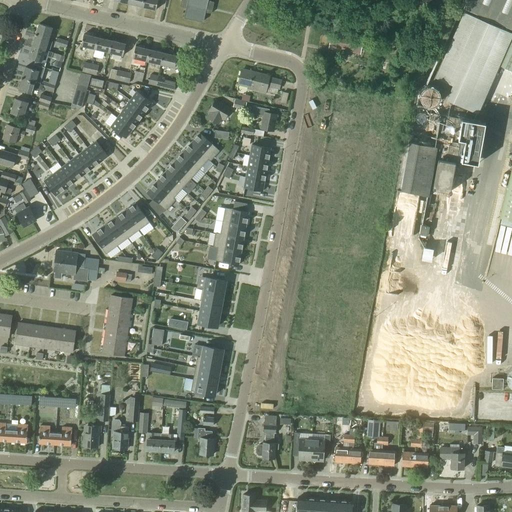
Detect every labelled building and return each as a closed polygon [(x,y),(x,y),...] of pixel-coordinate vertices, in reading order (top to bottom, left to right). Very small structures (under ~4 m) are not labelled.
[(142,0),(141,6),(156,10),(157,0),(142,0)] [(181,0),(180,6),(186,8),(183,16),(203,21),(205,12),(211,13),(214,2),(208,0),(181,0)] [(511,0),(466,0),(463,8),(511,30),(511,0)] [(508,38),(460,13),(429,78),(446,87),(439,102),(476,116),(508,38)] [(35,35),(48,39),(51,28),(38,24),(35,35)] [(329,48),(359,53),(361,45),(366,46),(367,39),(331,33),(329,48)] [(80,46),(94,49),(97,37),(83,34),(80,46)] [(31,46),(44,50),(48,39),(35,35),(31,46)] [(511,35),(498,65),(511,71),(511,35)] [(97,37),(94,49),(108,52),(111,41),(97,37)] [(111,41),(108,52),(122,55),(125,44),(111,41)] [(44,50),(31,46),(28,58),(35,60),(34,65),(43,68),(45,63),(45,62),(47,57),(50,58),(52,52),(44,50)] [(132,58),(146,61),(149,49),(135,46),(132,58)] [(162,52),(149,49),(146,61),(160,64),(162,52)] [(162,52),(160,64),(174,67),(176,55),(162,52)] [(82,72),(89,74),(91,64),(84,62),(82,72)] [(91,64),(89,74),(96,76),(98,66),(91,64)] [(21,78),(40,84),(45,68),(43,68),(34,65),(32,69),(25,67),(21,78)] [(267,85),(269,78),(269,76),(242,69),(238,84),(248,87),(247,89),(265,93),(267,85)] [(121,81),(124,72),(117,70),(114,80),(121,81)] [(135,71),(133,81),(141,82),(143,73),(138,72),(135,71)] [(124,72),(121,81),(129,83),(131,73),(124,72)] [(79,78),(88,82),(90,75),(80,73),(79,78)] [(150,74),(148,84),(155,86),(157,76),(150,74)] [(157,76),(155,86),(162,88),(164,78),(157,76)] [(42,84),(40,84),(21,78),(18,90),(31,94),(32,89),(40,92),(42,88),(48,89),(49,86),(47,86),(47,84),(43,82),(42,84)] [(79,78),(77,84),(87,87),(88,82),(79,78)] [(90,85),(102,88),(103,81),(91,78),(90,85)] [(269,78),(267,85),(279,88),(281,80),(269,78)] [(77,84),(75,89),(85,92),(87,87),(77,84)] [(439,97),(439,94),(437,91),(435,90),(433,89),(431,88),(428,89),(427,90),(425,91),(423,93),(422,97),(423,100),(425,102),(427,104),(428,105),(430,105),(433,105),(436,103),(438,102),(438,100),(439,97)] [(75,89),(74,95),(83,98),(85,92),(75,89)] [(136,91),(130,100),(145,112),(152,103),(136,91)] [(313,114),(327,119),(335,95),(320,91),(313,114)] [(39,102),(49,104),(51,97),(40,94),(38,101),(39,102)] [(74,95),(72,100),(81,103),(83,98),(74,95)] [(11,113),(22,116),(24,109),(30,111),(31,106),(25,104),(26,102),(15,99),(11,113)] [(81,103),(72,100),(70,107),(80,109),(81,103)] [(130,100),(123,109),(139,121),(145,112),(130,100)] [(206,117),(218,124),(221,119),(223,120),(230,108),(215,100),(208,112),(209,112),(206,117)] [(233,107),(238,108),(237,112),(244,114),(246,103),(234,100),(233,107)] [(49,104),(39,102),(38,108),(47,111),(49,104)] [(340,114),(348,114),(348,103),(340,103),(340,114)] [(105,116),(100,105),(93,108),(98,119),(105,116)] [(251,115),(262,117),(260,129),(273,132),(277,115),(268,113),(269,110),(253,107),(251,115)] [(123,109),(117,118),(132,129),(139,121),(123,109)] [(428,122),(438,124),(435,143),(440,144),(432,189),(450,192),(455,163),(461,164),(464,152),(477,154),(479,139),(474,138),(477,122),(430,113),(428,122)] [(117,118),(110,127),(125,138),(132,129),(117,118)] [(383,130),(391,131),(392,120),(385,119),(383,130)] [(71,120),(68,124),(72,129),(76,126),(71,120)] [(3,139),(14,142),(16,135),(22,137),(24,132),(18,130),(18,128),(7,124),(3,139)] [(68,124),(64,127),(69,132),(72,129),(68,124)] [(26,131),(34,133),(35,128),(27,125),(26,131)] [(241,133),(250,135),(251,127),(242,125),(241,133)] [(310,129),(309,155),(324,156),(325,130),(310,129)] [(214,130),(213,137),(220,138),(221,131),(214,130)] [(81,143),(85,139),(78,132),(74,137),(81,143)] [(199,133),(190,143),(210,161),(219,151),(199,133)] [(55,135),(51,138),(56,143),(60,140),(55,135)] [(51,138),(48,141),(52,146),(56,143),(51,138)] [(402,191),(428,196),(436,147),(416,143),(417,139),(412,138),(411,142),(402,191)] [(333,140),(333,150),(342,150),(342,140),(333,140)] [(96,141),(87,148),(99,163),(107,156),(96,141)] [(190,143),(181,153),(199,169),(208,160),(210,161),(190,143)] [(268,159),(270,148),(251,145),(249,156),(268,159)] [(37,146),(33,150),(38,155),(41,152),(37,146)] [(87,148),(78,154),(90,170),(99,163),(87,148)] [(0,165),(11,168),(15,155),(0,150),(0,165)] [(19,150),(17,157),(27,160),(29,153),(19,150)] [(33,150),(29,153),(34,158),(38,155),(33,150)] [(181,153),(173,163),(191,179),(191,178),(199,169),(181,153)] [(78,154),(70,161),(81,176),(90,170),(78,154)] [(266,170),(268,159),(249,156),(247,166),(266,170)] [(52,157),(47,159),(52,170),(57,168),(52,157)] [(70,161),(61,168),(73,183),(81,176),(70,161)] [(173,163),(164,173),(182,189),(182,188),(190,179),(191,179),(173,163)] [(264,180),(266,170),(247,166),(245,177),(264,180)] [(312,220),(317,183),(321,183),(323,168),(305,166),(301,192),(300,192),(297,212),(304,213),(303,219),(312,220)] [(511,166),(499,218),(511,221),(511,166)] [(61,168),(52,174),(64,190),(73,183),(61,168)] [(0,191),(3,193),(9,194),(10,190),(5,188),(7,180),(14,182),(16,177),(2,172),(0,178),(0,177),(0,191)] [(164,173),(155,183),(175,200),(173,198),(181,189),(182,189),(164,173)] [(52,174),(43,181),(55,196),(64,190),(52,174)] [(262,192),(264,180),(245,177),(243,188),(262,192)] [(30,178),(20,184),(24,190),(25,191),(29,198),(38,193),(30,178)] [(155,183),(146,193),(153,199),(165,210),(175,200),(155,183)] [(208,186),(204,191),(209,195),(212,190),(208,186)] [(30,199),(25,191),(20,194),(25,204),(31,201),(30,199)] [(204,191),(200,196),(205,200),(209,195),(204,191)] [(13,199),(16,203),(21,200),(18,195),(13,199)] [(225,208),(222,221),(246,225),(248,212),(244,212),(246,204),(234,201),(232,209),(225,208)] [(149,223),(135,203),(124,211),(138,231),(149,223)] [(13,209),(23,227),(35,220),(28,207),(25,209),(23,204),(13,209)] [(191,207),(187,212),(192,216),(196,211),(191,207)] [(201,209),(198,214),(202,218),(206,213),(201,209)] [(138,231),(124,211),(113,219),(127,238),(138,231)] [(187,212),(184,217),(188,220),(192,216),(187,212)] [(198,214),(194,219),(199,222),(202,218),(198,214)] [(180,218),(171,228),(174,231),(178,231),(185,223),(180,218)] [(127,238),(113,219),(103,227),(117,246),(127,238)] [(215,233),(215,234),(243,239),(246,225),(222,221),(220,234),(215,233)] [(0,226),(4,234),(6,236),(12,232),(7,223),(0,226)] [(424,235),(425,223),(418,223),(417,234),(424,235)] [(117,246),(103,227),(91,235),(106,254),(117,246)] [(304,257),(308,232),(293,229),(289,254),(304,257)] [(215,234),(213,246),(241,252),(243,239),(215,234)] [(136,245),(140,242),(135,235),(130,239),(136,245)] [(179,237),(175,242),(180,246),(184,241),(179,237)] [(314,252),(322,253),(323,242),(315,241),(314,252)] [(420,245),(419,258),(430,259),(431,246),(420,245)] [(213,246),(212,247),(217,248),(215,261),(238,265),(241,252),(213,246)] [(75,268),(83,269),(85,259),(85,254),(77,253),(56,251),(55,255),(53,256),(52,262),(75,264),(75,268)] [(85,259),(83,269),(88,270),(104,272),(104,270),(96,269),(97,261),(85,259)] [(75,264),(52,262),(51,267),(53,269),(53,273),(53,278),(60,279),(61,274),(74,276),(73,280),(87,281),(87,280),(88,270),(83,269),(75,268),(75,264)] [(298,294),(300,268),(285,266),(283,292),(298,294)] [(104,272),(88,270),(87,280),(95,281),(96,274),(103,274),(104,272)] [(130,282),(131,275),(116,274),(115,281),(125,282),(125,281),(130,282)] [(313,289),(315,278),(306,276),(305,287),(313,289)] [(223,293),(225,281),(206,278),(204,289),(223,293)] [(202,289),(199,300),(202,301),(221,304),(223,293),(202,289)] [(108,310),(129,313),(132,299),(110,295),(108,310)] [(219,315),(221,304),(202,301),(200,312),(219,315)] [(297,320),(293,319),(294,302),(278,301),(277,327),(297,328),(297,320)] [(108,310),(106,325),(127,328),(129,313),(108,310)] [(217,327),(219,315),(200,312),(198,324),(217,327)] [(0,314),(0,336),(7,337),(10,316),(0,314)] [(15,345),(30,347),(33,325),(18,323),(15,345)] [(33,325),(30,347),(44,349),(47,327),(33,325)] [(127,328),(106,325),(104,338),(125,341),(127,328)] [(44,349),(57,350),(60,329),(47,327),(44,349)] [(60,329),(57,350),(72,352),(75,331),(60,329)] [(154,329),(151,345),(153,345),(162,346),(164,330),(154,329)] [(334,346),(334,336),(321,336),(320,346),(334,346)] [(125,341),(104,338),(102,352),(123,355),(125,341)] [(186,340),(185,349),(194,350),(195,341),(186,340)] [(276,341),(273,357),(296,362),(300,346),(276,341)] [(197,357),(220,362),(223,350),(201,346),(199,357),(197,357)] [(197,357),(195,368),(218,373),(220,362),(197,357)] [(151,364),(150,371),(169,374),(170,368),(151,364)] [(195,368),(193,380),(216,384),(218,373),(195,368)] [(307,382),(308,374),(299,372),(297,380),(307,382)] [(265,375),(259,403),(274,406),(280,378),(265,375)] [(492,389),(502,390),(503,379),(492,378),(492,389)] [(193,380),(190,391),(214,396),(216,384),(193,380)] [(100,395),(110,396),(110,386),(101,386),(100,395)] [(292,400),(293,395),(288,394),(289,389),(283,387),(280,398),(292,400)] [(110,396),(100,395),(98,421),(108,421),(110,396)] [(137,422),(139,398),(129,397),(128,421),(137,422)] [(173,400),(164,399),(163,407),(172,408),(173,400)] [(202,425),(213,426),(213,418),(203,417),(202,425)] [(111,433),(113,433),(112,449),(126,449),(127,433),(128,433),(129,428),(121,428),(121,424),(119,421),(114,420),(111,423),(111,433)] [(139,434),(147,434),(147,421),(140,420),(139,434)] [(185,432),(185,421),(177,420),(177,431),(185,432)] [(368,420),(367,432),(378,433),(379,420),(368,420)] [(0,441),(10,442),(10,430),(4,430),(5,424),(0,423),(0,441)] [(10,430),(10,442),(26,443),(27,425),(17,425),(16,430),(10,430)] [(83,446),(98,447),(98,435),(100,435),(101,427),(84,425),(83,446)] [(265,433),(273,433),(275,434),(275,425),(264,425),(263,433),(265,433)] [(38,443),(54,445),(55,433),(49,432),(49,427),(39,426),(38,443)] [(55,433),(54,445),(70,446),(71,428),(61,427),(61,433),(55,433)] [(468,434),(474,434),(474,444),(481,444),(481,427),(468,427),(468,434)] [(197,439),(199,439),(198,454),(213,455),(214,439),(210,438),(211,431),(203,431),(203,429),(197,428),(197,439)] [(146,451),(159,452),(160,434),(148,433),(148,439),(147,439),(146,451)] [(273,443),(273,433),(265,433),(264,443),(262,443),(262,446),(258,446),(256,448),(256,453),(258,456),(262,456),(262,458),(274,458),(274,449),(277,449),(278,444),(274,444),(274,443),(273,443)] [(298,459),(310,460),(311,440),(299,439),(299,433),(294,433),(293,445),(299,445),(298,459)] [(176,435),(160,434),(159,452),(173,453),(174,441),(176,441),(176,435)] [(311,440),(310,460),(323,461),(324,447),(329,447),(330,435),(324,435),(324,440),(311,440)] [(348,449),(347,463),(360,463),(361,450),(353,449),(353,443),(348,443),(348,449)] [(380,465),(381,451),(382,445),(377,445),(377,443),(374,443),(373,450),(368,450),(367,464),(380,465)] [(494,466),(500,467),(511,468),(511,454),(503,453),(504,448),(496,447),(494,466)] [(334,462),(347,463),(348,449),(335,448),(334,462)] [(451,468),(463,469),(463,454),(458,453),(458,449),(440,448),(439,458),(451,458),(451,468)] [(381,451),(380,465),(394,466),(394,452),(381,451)] [(484,462),(491,462),(493,451),(486,451),(484,462)] [(401,466),(414,467),(415,453),(402,452),(401,466)] [(415,453),(414,467),(427,468),(428,454),(415,453)] [(242,511),(243,511),(256,511),(256,510),(265,511),(266,501),(255,501),(255,495),(242,495),(242,511)] [(297,498),(295,511),(306,511),(308,499),(297,498)] [(308,499),(306,511),(317,511),(319,499),(308,499)] [(319,499),(317,511),(328,511),(330,500),(319,499)] [(330,500),(328,511),(339,511),(341,501),(330,500)] [(341,501),(339,511),(350,511),(352,501),(341,501)] [(404,511),(405,504),(392,503),(391,511),(404,511)]
